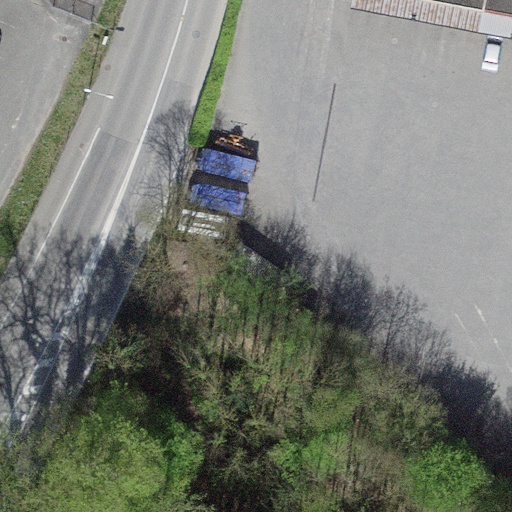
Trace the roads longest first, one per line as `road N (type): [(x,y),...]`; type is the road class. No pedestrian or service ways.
road 1 (tertiary): [(184,0),(119,203),(0,429)]
road 2 (unknown): [(249,214),(134,158)]
